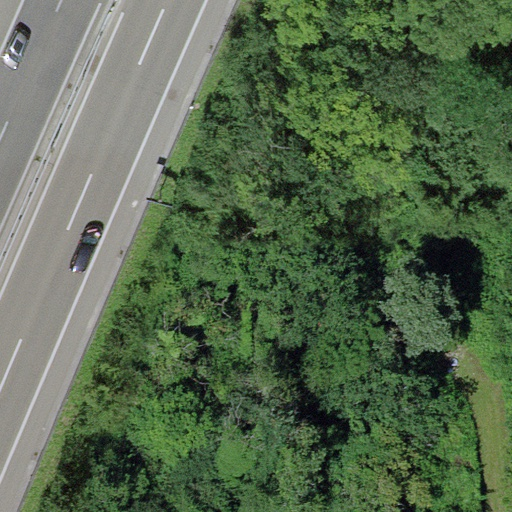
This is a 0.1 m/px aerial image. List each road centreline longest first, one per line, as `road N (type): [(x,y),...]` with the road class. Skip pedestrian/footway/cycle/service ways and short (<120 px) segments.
road 1 (motorway): [(0,409),(179,0)]
road 2 (motorway): [(64,0),(0,143)]
